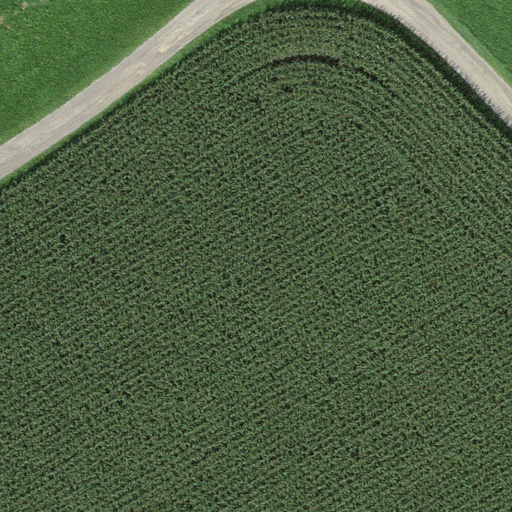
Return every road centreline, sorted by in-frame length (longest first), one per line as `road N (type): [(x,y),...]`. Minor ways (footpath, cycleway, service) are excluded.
road 1 (track): [(0,167),(233,0)]
road 2 (track): [(381,0),(511,105)]
